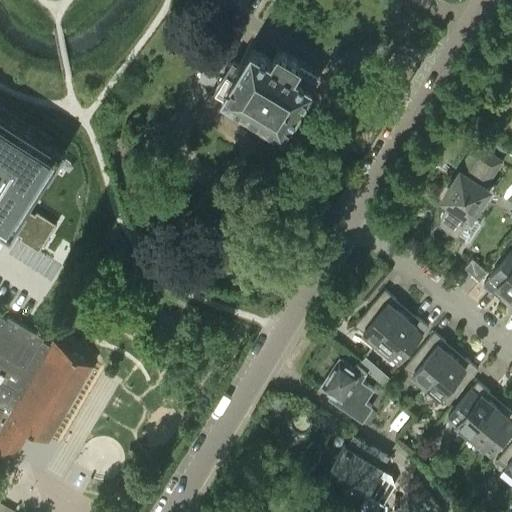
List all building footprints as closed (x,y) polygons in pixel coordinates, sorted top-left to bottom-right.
[(283,131),(313,84),(295,73),(300,64),(301,63),(279,49),(273,59),(252,46),(230,80),(223,76),(215,88),(283,131)] [(318,76),(300,64),(295,73),(313,84),(318,76)] [(36,210),(35,213),(26,207),(28,204),(63,150),(0,110),(0,225),(10,232),(12,230),(20,235),(19,238),(39,251),(57,223),(36,210)] [(441,214),(440,218),(441,221),(442,224),(444,227),(446,229),(457,236),(459,233),(469,240),(481,222),(471,215),(488,189),(482,185),(498,160),(477,146),(443,198),(449,202),(443,212),(441,214)] [(510,296),(511,293),(511,249),(483,284),(495,293),(499,288),(510,296)] [(464,267),(479,279),(487,270),(472,257),(464,267)] [(377,342),(402,312),(392,304),(397,299),(385,288),(355,323),(377,342)] [(402,312),(377,342),(398,360),(428,325),(416,315),(412,320),(402,312)] [(92,362),(54,339),(51,344),(41,339),(44,335),(8,313),(6,317),(0,313),(0,447),(13,455),(30,427),(47,437),(92,362)] [(426,384),(452,354),(442,346),(446,341),(434,330),(404,366),(426,384)] [(452,354),(426,384),(448,402),(478,367),(466,358),(462,363),(452,354)] [(373,388),(362,380),(367,372),(356,363),(353,367),(339,358),(321,385),(332,392),(329,397),(362,418),(371,403),(365,399),(373,388)] [(469,434),(495,404),(485,396),(489,391),(477,380),(447,416),(469,434)] [(495,404),(469,434),(491,452),(511,427),(511,410),(509,408),(505,413),(495,404)] [(336,462),(329,473),(363,493),(364,491),(366,493),(382,503),(383,503),(395,483),(392,474),(381,467),(380,467),(387,456),(353,436),(347,447),(343,444),(333,461),(336,462)] [(511,469),(511,441),(498,458),(511,469)] [(442,456),(430,455),(429,464),(441,465),(442,456)] [(437,511),(441,508),(425,488),(411,499),(421,511),(437,511)]
